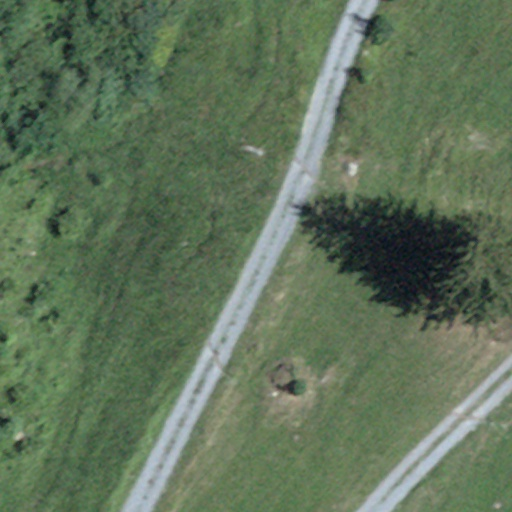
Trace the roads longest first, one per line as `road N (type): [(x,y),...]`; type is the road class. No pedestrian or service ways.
road 1 (track): [(366,0),(301,178),(136,511)]
road 2 (track): [(376,511),(511,371)]
